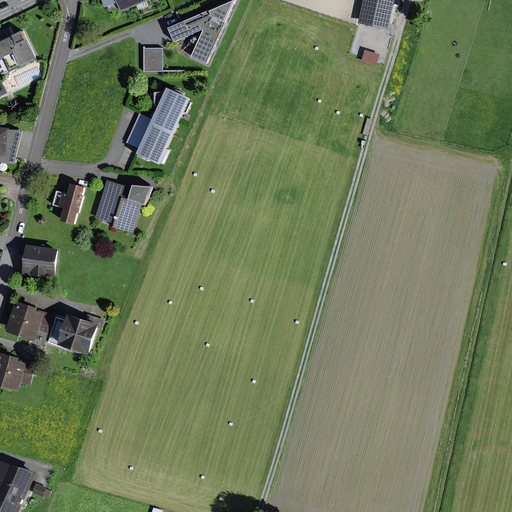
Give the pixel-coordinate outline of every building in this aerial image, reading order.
[(101,0),(105,8),(117,3),(121,12),(149,0),(101,0)] [(175,42),(203,29),(203,31),(192,57),(206,63),(235,0),(234,0),(169,29),(175,42)] [(363,0),(359,23),(389,29),(394,0),(363,0)] [(0,75),(34,59),(22,32),(0,42),(0,98),(9,94),(0,76),(0,75)] [(163,48),(144,48),(144,71),(163,71),(163,48)] [(379,55),(365,50),(361,62),(376,66),(379,55)] [(190,99),(167,88),(165,92),(155,92),(155,106),(158,106),(152,119),(140,114),(127,143),(139,149),(137,154),(137,155),(160,165),(161,163),(163,163),(168,151),(167,150),(184,112),(186,113),(191,103),(189,102),(190,99)] [(8,129),(0,128),(0,162),(15,163),(22,132),(8,131),(8,129)] [(107,181),(95,219),(114,224),(112,228),(133,234),(142,204),(144,205),(152,187),(133,185),(132,188),(107,181)] [(68,194),(57,191),(53,206),(64,209),(60,221),(74,225),(78,213),(79,213),(84,196),(82,196),(85,188),(71,184),(68,194)] [(47,222),(43,216),(37,220),(41,226),(47,222)] [(26,246),(23,275),(46,277),(47,275),(55,276),(58,250),(26,246)] [(37,310),(38,308),(16,301),(6,332),(36,341),(39,331),(50,334),(56,316),(37,310)] [(89,321),(68,314),(66,321),(57,318),(49,342),(90,355),(98,329),(102,330),(105,320),(91,316),(89,321)] [(8,355),(0,352),(0,386),(19,392),(21,383),(31,386),(36,365),(19,360),(19,358),(8,355)] [(0,461),(0,511),(19,511),(37,472),(0,461)] [(47,488),(36,484),(32,494),(43,498),(44,497),(49,499),(52,492),(47,490),(47,488)]
